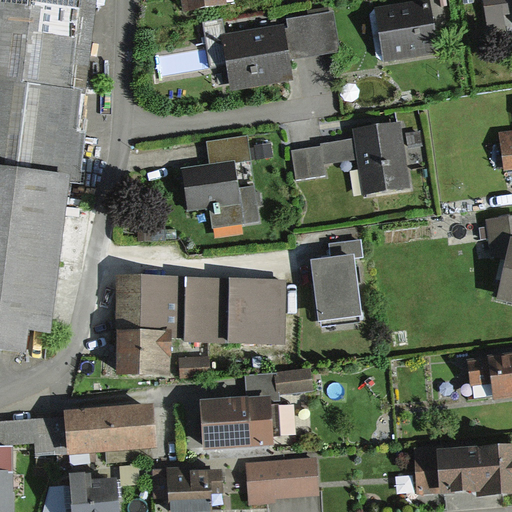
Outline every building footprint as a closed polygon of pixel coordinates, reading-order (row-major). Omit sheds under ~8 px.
[(97,0),(0,0),(0,354),(26,357),(29,337),(51,340),(69,186),(78,187),(83,137),(76,137),(81,94),(86,94),(97,0)] [(225,0),(171,0),(171,1),(175,0),(181,0),(184,15),(227,8),(225,0)] [(511,6),(511,0),(485,0),(489,36),(506,34),(504,18),(511,16),(511,6)] [(430,3),(375,12),(383,63),(438,54),(430,3)] [(285,21),(286,25),(292,63),(341,54),(334,13),(285,21)] [(212,71),(226,68),(220,37),(225,36),(222,21),(198,26),(201,41),(206,40),(212,71)] [(296,83),(292,63),(286,25),(225,36),(220,37),(226,68),(230,95),(296,83)] [(400,126),(353,134),(354,141),(324,146),(325,149),(293,154),(298,181),(326,177),(324,166),(356,161),(362,198),(410,190),(400,126)] [(511,129),(502,130),(503,167),(511,166),(511,129)] [(211,167),(183,171),(188,209),(211,206),(214,229),(259,223),(251,163),(273,160),(270,145),(248,148),(247,138),(208,143),(211,167)] [(332,262),(311,265),(319,324),(361,319),(353,260),(362,258),(360,243),(330,247),(332,262)] [(511,243),(510,243),(497,300),(511,303),(511,243)] [(185,279),(118,278),(117,378),(170,379),(170,341),(186,341),(186,345),(287,346),(287,280),(228,280),(185,279)] [(488,365),(470,367),(472,387),(491,386),(492,399),(511,397),(511,354),(487,357),(488,365)] [(209,357),(178,361),(181,381),(211,378),(209,357)] [(312,370),(275,377),(279,400),(316,393),(312,370)] [(270,401),(201,405),(204,453),(273,449),(270,401)] [(64,414),(65,420),(67,452),(68,457),(158,451),(154,407),(64,414)] [(36,455),(67,452),(65,420),(0,424),(0,447),(36,445),(36,455)] [(436,448),(415,450),(418,495),(440,493),(440,497),(480,495),(480,500),(511,497),(511,446),(436,453),(436,448)] [(13,511),(13,451),(0,451),(0,511),(13,511)] [(319,460),(247,465),(249,507),(274,505),(273,501),(321,498),(319,460)] [(190,469),(154,472),(156,500),(168,499),(168,511),(213,511),(225,510),(222,473),(191,476),(190,469)] [(118,511),(116,477),(70,480),(70,488),(50,489),(43,511),(118,511)]
